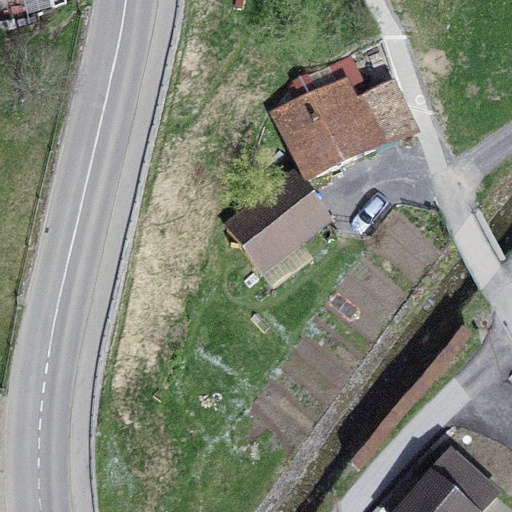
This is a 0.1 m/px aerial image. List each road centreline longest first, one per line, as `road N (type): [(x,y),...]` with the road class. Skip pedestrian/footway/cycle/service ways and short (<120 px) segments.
road 1 (primary): [(39,511),(51,341),(124,0)]
road 2 (residential): [(349,511),(511,347)]
